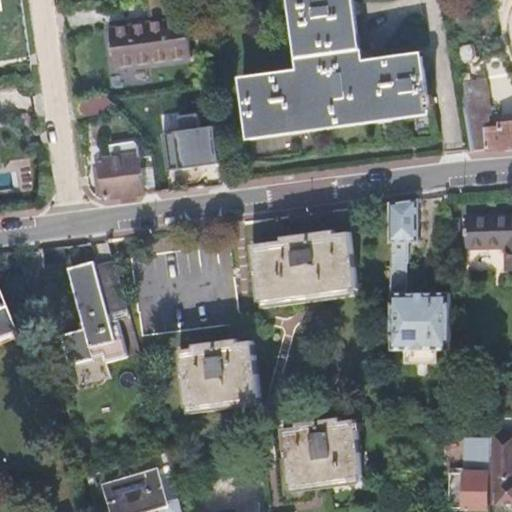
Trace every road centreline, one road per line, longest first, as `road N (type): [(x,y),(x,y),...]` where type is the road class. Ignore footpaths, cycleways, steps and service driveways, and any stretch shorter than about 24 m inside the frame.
road 1 (residential): [(74,224),(511,170)]
road 2 (residential): [(74,224),(42,0)]
